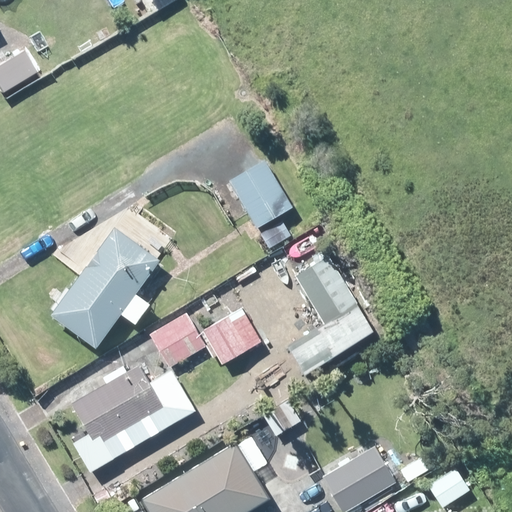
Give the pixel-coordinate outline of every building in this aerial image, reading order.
[(0,91),(33,73),(20,52),(0,64),(0,91)] [(245,132),(222,144),(234,167),(257,156),(245,132)] [(227,179),(245,208),(255,225),(290,204),(261,158),(227,179)] [(280,220),(260,232),(268,246),(289,233),(280,220)] [(156,259),(158,257),(152,253),(158,247),(143,236),(138,243),(112,224),(82,264),(48,313),(68,326),(87,340),(95,345),(118,312),(156,259)] [(294,241),(287,245),(291,252),(298,248),(294,241)] [(357,300),(329,253),(292,275),(321,322),(357,300)] [(268,320),(259,306),(254,298),(195,333),(183,312),(148,332),(158,349),(168,364),(208,341),(213,348),(216,353),(220,360),(273,329),(268,320)] [(176,378),(173,373),(169,367),(146,380),(136,362),(70,401),(72,404),(85,427),(70,436),(89,468),(194,407),(176,378)] [(285,397),(262,413),(275,434),(299,419),(285,397)] [(260,442),(266,440),(269,434),(266,428),(260,425),(254,428),(252,434),(255,440),(260,442)] [(267,465),(250,439),(238,446),(233,437),(139,495),(149,511),(238,511),(268,494),(255,472),(267,465)] [(358,500),(393,479),(390,473),(396,470),(388,456),(382,460),(373,444),(321,474),(343,509),(358,500)] [(405,480),(428,467),(421,455),(398,468),(405,480)] [(467,490),(453,468),(427,484),(440,505),(467,490)] [(113,501),(105,487),(92,493),(100,508),(113,501)]
